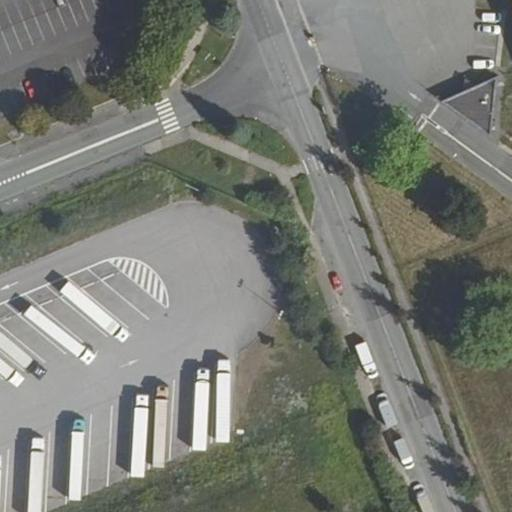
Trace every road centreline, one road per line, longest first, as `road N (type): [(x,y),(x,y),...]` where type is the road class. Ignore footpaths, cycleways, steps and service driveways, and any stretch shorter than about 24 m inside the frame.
road 1 (tertiary): [(280,71),(450,511)]
road 2 (residential): [(0,185),(280,71)]
